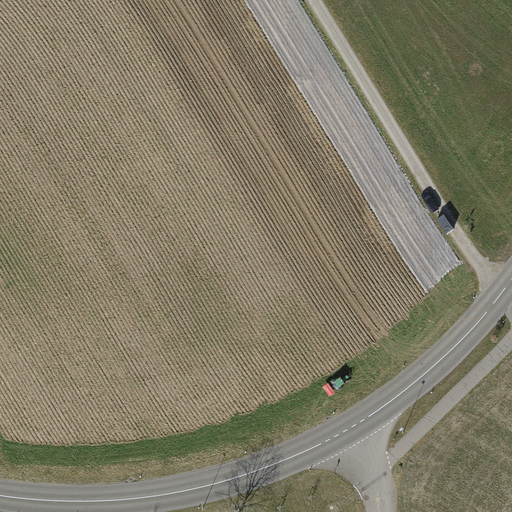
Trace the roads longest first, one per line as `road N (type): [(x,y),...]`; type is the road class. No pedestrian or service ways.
road 1 (tertiary): [(511,279),(432,368),(309,449),(169,494),(35,501),(0,494)]
road 2 (track): [(313,0),(499,296)]
